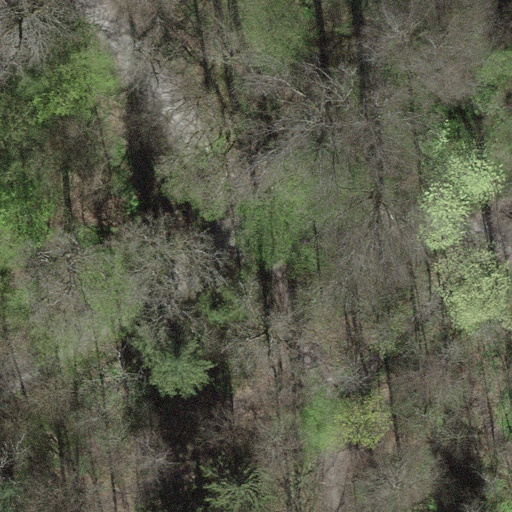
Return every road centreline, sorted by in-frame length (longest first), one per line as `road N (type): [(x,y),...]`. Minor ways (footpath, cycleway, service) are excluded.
road 1 (track): [(256,229),(65,329),(0,378)]
road 2 (track): [(337,511),(309,344),(256,229)]
road 3 (track): [(256,229),(85,0)]
road 4 (track): [(511,247),(403,218),(307,218),(256,229)]
